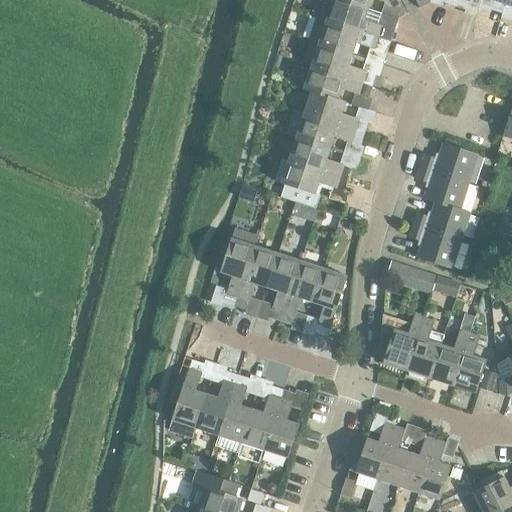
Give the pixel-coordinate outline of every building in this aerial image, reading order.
[(340,0),(333,0),(326,21),(387,40),(391,29),(364,21),(368,9),(340,0)] [(340,0),(368,9),(370,0),(377,0),(389,4),(396,0),(340,0)] [(456,0),(454,7),(465,10),(468,0),(456,0)] [(493,0),(491,10),(502,14),(506,0),(493,0)] [(511,0),(506,0),(502,14),(511,17),(511,0)] [(326,21),(319,44),(353,55),(357,43),(383,52),(387,40),(326,21)] [(304,64),(311,67),(372,86),(376,75),(349,66),(353,55),(319,44),(311,41),(304,64)] [(304,90),(311,92),(338,100),(342,89),(368,98),(372,86),(311,67),(304,90)] [(383,78),(376,75),(372,86),(380,88),(383,78)] [(311,92),(304,115),(365,134),(368,123),(342,114),(346,102),(338,100),(311,92)] [(511,109),(503,136),(511,138),(511,109)] [(304,115),(296,138),(331,149),(334,137),(361,146),(365,134),(304,115)] [(296,138),(289,160),(350,180),(353,169),(327,160),(331,149),(296,138)] [(426,156),(422,168),(469,183),(478,155),(444,144),(439,160),(426,156)] [(350,180),(289,160),(281,158),(274,181),(283,184),(279,197),(314,209),(318,196),(315,195),(319,183),(346,192),(350,180)] [(431,184),(426,199),(470,214),(470,213),(460,210),(469,183),(422,168),(418,180),(431,184)] [(418,214),(414,226),(461,241),(470,214),(426,199),(425,200),(436,203),(431,218),(418,214)] [(317,210),(296,203),(291,216),(313,223),(317,210)] [(461,241),(414,226),(410,238),(423,242),(418,258),(452,269),(461,241)] [(224,303),(236,307),(255,247),(258,237),(235,229),(221,273),(233,277),(224,303)] [(255,284),(267,288),(278,254),(255,247),(236,307),(247,311),(255,284)] [(269,319),(281,322),(301,262),(278,254),(267,288),(278,292),(269,319)] [(301,300),(312,303),(324,269),(301,262),(281,322),(292,326),(301,300)] [(324,269),(312,303),(324,307),(315,334),(327,337),(347,277),(324,269)] [(418,290),(432,294),(438,277),(424,273),(418,290)] [(456,297),(461,285),(449,281),(445,292),(456,296),(456,297)] [(511,302),(511,290),(510,286),(508,286),(498,291),(506,306),(511,302)] [(382,326),(379,359),(384,360),(383,364),(407,372),(418,338),(417,337),(423,319),(414,316),(408,335),(382,326)] [(429,379),(441,345),(444,335),(430,331),(433,322),(423,319),(417,337),(418,338),(407,372),(408,372),(409,377),(417,379),(417,375),(429,379)] [(429,379),(452,387),(469,334),(460,331),(454,349),(441,345),(429,379)] [(469,334),(452,387),(476,394),(487,360),(473,355),(479,337),(469,334)] [(172,421),(196,429),(207,395),(195,391),(204,364),(192,360),(172,421)] [(196,429),(219,436),(229,402),(238,375),(227,372),(218,398),(207,395),(196,429)] [(238,452),(241,444),(252,410),(241,406),(250,379),(238,375),(229,402),(219,436),(216,445),(238,452)] [(485,375),(480,389),(492,393),(497,379),(485,375)] [(241,444),(264,451),(275,417),(283,390),(272,387),(264,413),(252,410),(241,444)] [(275,417),(264,451),(287,459),(298,425),(286,421),(295,394),(283,390),(275,417)] [(356,473),(377,480),(395,427),(385,424),(379,443),(367,439),(356,473)] [(377,480),(398,487),(409,453),(398,449),(404,430),(395,427),(377,480)] [(398,487),(418,494),(429,460),(430,460),(436,441),(426,437),(420,456),(409,453),(398,487)] [(429,460),(418,494),(439,501),(450,467),(439,463),(445,444),(436,441),(430,460),(429,460)] [(480,483),(483,489),(504,478),(502,472),(480,483)] [(213,477),(209,489),(208,489),(200,511),(238,511),(242,500),(235,498),(239,485),(213,477)] [(473,494),(481,511),(486,511),(511,498),(511,487),(510,488),(504,478),(473,494)] [(345,480),(340,497),(350,500),(355,483),(345,480)] [(264,494),(251,490),(248,500),(260,504),(264,494)] [(511,511),(511,498),(486,511),(511,511)]
